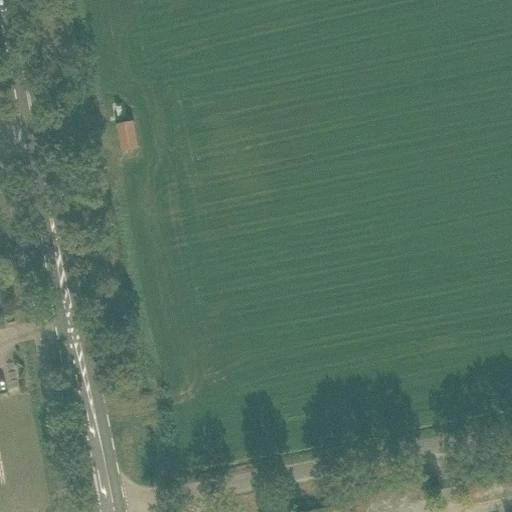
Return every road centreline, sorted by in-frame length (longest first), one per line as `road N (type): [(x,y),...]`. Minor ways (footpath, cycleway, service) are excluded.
road 1 (unclassified): [(106,511),(511,431)]
road 2 (secondary): [(45,187),(106,511)]
road 3 (secondary): [(45,187),(7,0)]
